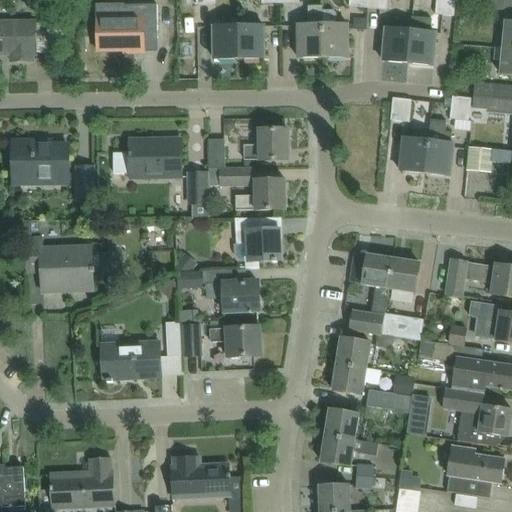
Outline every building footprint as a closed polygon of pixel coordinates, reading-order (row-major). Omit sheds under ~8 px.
[(51,11),(51,0),(35,0),(35,11),(51,11)] [(369,9),(369,0),(351,0),(351,7),(369,9)] [(387,0),(369,0),(369,9),(387,10),(387,0)] [(436,0),(435,14),(455,16),(456,0),(436,0)] [(511,0),(486,0),(485,8),(501,10),(511,10),(511,0)] [(142,6),(99,6),(99,20),(99,31),(99,51),(126,51),(126,53),(144,53),(143,31),(158,31),(157,11),(157,6),(142,6)] [(308,7),(308,26),(298,26),(299,59),(324,59),(323,12),(324,12),(324,7),(308,7)] [(349,26),(337,26),(337,14),(333,11),(324,12),(323,12),(324,59),(349,58),(349,26)] [(409,64),(434,67),(437,33),(431,33),(432,20),(412,18),(411,31),(412,31),(409,64)] [(0,56),(11,57),(11,63),(35,62),(35,56),(37,56),(36,36),(36,21),(0,21),(0,56)] [(265,25),(239,26),(240,60),(265,59),(265,25)] [(214,60),(240,60),(239,26),(214,26),(214,60)] [(386,29),(385,42),(383,62),(409,64),(412,31),(411,31),(386,29)] [(501,76),(511,77),(511,76),(511,49),(504,49),(501,76)] [(474,97),(511,100),(511,86),(475,83),(474,97)] [(511,115),(511,100),(474,97),(473,110),(488,111),(488,113),(511,115)] [(470,122),(473,100),(453,98),(451,120),(470,122)] [(412,101),(394,99),(391,121),(410,123),(412,101)] [(429,142),(426,174),(451,177),(455,145),(451,144),(453,133),(446,133),(447,122),(431,121),(430,133),(429,142)] [(260,131),(260,147),(245,147),(245,161),(290,161),(289,131),(260,131)] [(400,172),(426,174),(429,142),(430,133),(414,131),(413,140),(404,139),(400,172)] [(182,179),(182,160),(181,140),(161,141),(161,145),(132,145),(132,141),(131,141),(132,154),(114,154),(114,175),(130,175),(130,181),(182,179)] [(14,143),(14,163),(15,187),(70,186),(69,146),(41,146),(41,142),(14,143)] [(225,171),(224,142),(208,143),(209,171),(220,170),(221,171),(225,171)] [(511,164),(511,152),(470,148),(468,172),(491,174),(492,163),(511,164)] [(93,168),(78,169),(78,201),(83,201),(83,219),(94,219),(94,200),(93,168)] [(220,170),(209,171),(210,188),(251,187),(250,170),(225,171),(221,171),(220,170)] [(208,222),(208,205),(207,175),(190,175),(190,205),(193,205),(193,222),(208,222)] [(287,211),(286,181),(255,182),(255,198),(236,198),(236,212),(287,211)] [(270,220),(250,221),(237,221),(238,245),(234,245),(235,253),(239,260),(246,263),(246,270),(260,269),(260,262),(272,262),(272,264),(278,264),(278,261),(282,261),(280,231),(271,232),(270,220)] [(25,235),(25,239),(26,239),(25,223),(8,223),(0,228),(0,241),(5,248),(18,239),(18,235),(25,235)] [(32,239),(27,239),(28,254),(29,274),(43,273),(44,293),(62,292),(61,288),(94,287),(93,273),(111,273),(110,253),(92,254),(92,249),(43,251),(42,238),(32,239)] [(354,313),(351,331),(379,335),(383,335),(385,323),(386,314),(390,290),(395,260),(368,256),(363,286),(378,288),(373,316),(354,313)] [(395,260),(390,290),(416,294),(418,284),(421,264),(395,260)] [(492,296),(511,298),(511,268),(496,266),(495,270),(468,265),(468,264),(452,261),(447,295),(463,298),(465,279),(494,284),(492,296)] [(231,271),(177,274),(178,290),(203,289),(207,288),(208,300),(225,300),(226,313),(250,312),(250,314),(252,314),(252,312),(260,312),(259,283),(231,284),(231,271)] [(472,303),(470,317),(480,318),(477,337),(496,340),(496,341),(503,342),(511,343),(511,314),(507,314),(502,313),(503,307),(472,303)] [(385,323),(383,335),(395,337),(421,340),(424,319),(392,315),(386,314),(385,323)] [(108,340),(130,339),(129,322),(108,323),(108,340)] [(167,325),(169,360),(182,359),(180,324),(167,325)] [(451,327),(449,345),(464,347),(467,329),(451,327)] [(200,328),(184,328),(186,359),(202,358),(200,328)] [(241,329),(211,331),(212,343),(228,343),(228,359),(262,357),(261,328),(241,329)] [(379,335),(376,347),(393,350),(391,354),(418,358),(421,340),(395,337),(383,335),(379,335)] [(342,339),(338,365),(368,370),(372,344),(342,339)] [(422,341),(419,358),(432,360),(456,363),(452,390),(485,395),(486,388),(511,391),(511,367),(489,364),(489,365),(482,364),(484,351),(464,348),(434,343),(422,341)] [(122,345),(102,346),(104,382),(108,382),(108,384),(113,384),(113,381),(162,379),(161,343),(122,345)] [(368,370),(338,365),(334,392),(363,397),(366,383),(380,385),(382,373),(368,370)] [(368,407),(383,409),(410,414),(413,398),(371,390),(368,407)] [(446,390),(443,410),(463,412),(458,442),(478,445),(497,448),(499,437),(509,438),(511,418),(511,411),(493,408),(484,407),(485,395),(452,390),(446,390)] [(413,396),(408,434),(426,436),(432,399),(413,396)] [(383,409),(368,407),(366,418),(381,421),(383,409)] [(330,411),(326,437),(356,442),(360,415),(330,411)] [(351,468),(354,453),(377,457),(379,446),(356,442),(326,437),(322,463),(351,468)] [(506,461),(476,457),(475,457),(476,452),(455,448),(448,493),(491,500),(493,484),(502,485),(506,461)] [(174,468),(173,468),(173,488),(174,500),(210,498),(230,497),(231,501),(246,500),(246,490),(245,478),(231,478),(231,476),(230,476),(229,466),(202,467),(202,459),(190,459),(174,460),(174,468)] [(52,491),(39,492),(40,511),(55,511),(56,511),(114,508),(114,493),(113,473),(111,473),(111,461),(92,462),(93,474),(82,474),(82,478),(72,479),(72,475),(53,476),(53,488),(52,488),(52,491)] [(358,465),(358,477),(373,478),(374,467),(358,465)] [(0,508),(26,508),(24,469),(6,469),(6,472),(0,472),(0,508)] [(358,477),(357,488),(372,490),(373,478),(358,477)] [(351,511),(350,486),(320,487),(321,511),(351,511)] [(414,489),(400,487),(396,511),(417,511),(421,493),(413,491),(414,489)] [(476,509),(478,499),(457,495),(455,506),(476,509)]
